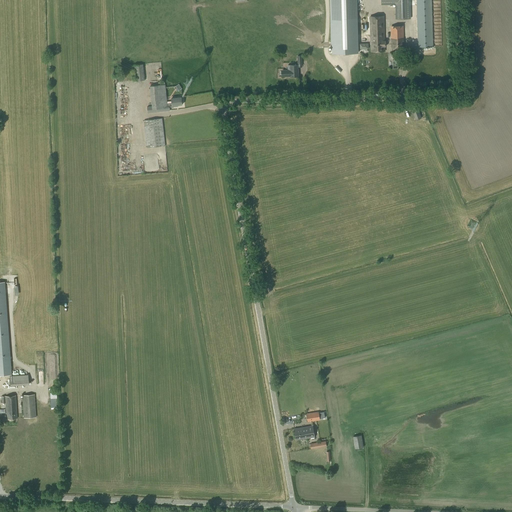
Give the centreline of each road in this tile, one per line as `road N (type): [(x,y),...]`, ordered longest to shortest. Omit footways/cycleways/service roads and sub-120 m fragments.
road 1 (unclassified): [(293,506),(223,107),(456,93),(459,0)]
road 2 (unclassified): [(293,506),(0,496)]
